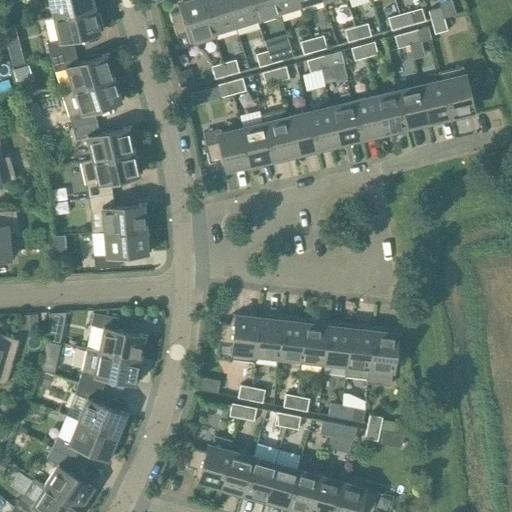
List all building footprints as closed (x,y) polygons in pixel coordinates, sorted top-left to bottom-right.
[(49,0),(53,16),(94,7),(92,1),(94,0),(49,0)] [(213,30),(203,0),(185,0),(186,2),(179,4),(181,10),(170,14),(176,35),(188,31),(192,45),(216,38),(213,30)] [(213,30),(234,24),(226,0),(203,0),(213,30)] [(226,0),(234,24),(256,17),(250,0),(226,0)] [(250,0),(256,17),(258,21),(279,15),(278,10),(274,0),(250,0)] [(274,0),(278,10),(300,3),(298,0),(274,0)] [(94,7),(53,16),(58,39),(46,42),(50,56),(75,50),(71,37),(103,29),(99,13),(95,14),(94,7)] [(428,10),(431,22),(444,18),(441,7),(428,10)] [(399,14),(402,26),(425,20),(422,8),(399,14)] [(402,26),(399,14),(388,17),(391,29),(402,26)] [(447,30),(444,18),(431,22),(434,33),(447,30)] [(367,22),(356,26),(359,38),(371,35),(367,22)] [(359,38),(356,26),(344,29),(347,42),(359,38)] [(417,29),(406,32),(409,45),(421,41),(431,39),(427,26),(417,29)] [(409,45),(406,32),(394,35),(397,48),(409,45)] [(311,38),(315,51),(327,47),(323,35),(311,38)] [(315,51),(311,38),(300,41),(303,54),(315,51)] [(374,41),(362,44),(366,57),(377,53),(374,41)] [(366,57),(362,44),(350,47),(354,60),(366,57)] [(279,47),(267,50),(271,63),(282,59),(279,47)] [(78,63),(75,50),(50,56),(54,71),(66,67),(73,89),(113,77),(111,70),(115,69),(109,53),(78,63)] [(271,63),(267,50),(256,53),(259,66),(271,63)] [(329,53),(318,56),(321,69),(325,83),(347,78),(344,63),(343,61),(340,50),(329,53)] [(21,53),(10,56),(12,65),(24,62),(21,53)] [(321,69),(318,56),(306,59),(310,72),(321,69)] [(236,59),(223,62),(227,75),(239,71),(236,59)] [(215,78),(227,75),(223,62),(211,65),(215,78)] [(274,68),(277,81),(289,78),(285,65),(274,68)] [(441,79),(450,120),(466,116),(465,111),(473,109),(462,65),(438,71),(440,79),(441,79)] [(266,84),(277,81),(274,68),(262,72),(266,84)] [(115,83),(113,77),(73,89),(62,93),(69,115),(72,127),(96,120),(93,108),(124,98),(119,82),(115,83)] [(230,81),(233,93),(245,90),(242,77),(230,81)] [(440,79),(418,84),(427,120),(434,118),(435,123),(450,120),(441,79),(440,79)] [(233,93),(230,81),(218,84),(221,97),(233,93)] [(427,120),(418,84),(396,90),(406,130),(421,127),(420,122),(427,120)] [(406,130),(396,90),(374,95),(383,131),(390,129),(391,134),(406,130)] [(383,131),(374,95),(352,100),(362,141),(377,137),(376,132),(383,131)] [(362,141),(352,100),(330,105),(338,141),(345,140),(346,145),(362,141)] [(338,141),(330,105),(307,111),(317,152),(332,148),(331,143),(338,141)] [(263,122),(273,162),(288,159),(287,154),(294,152),(285,116),(286,116),(284,108),(260,114),(262,122),(263,122)] [(307,111),(286,116),(285,116),(294,152),(300,150),(302,155),(317,152),(307,111)] [(87,136),(92,158),(92,159),(133,150),(131,143),(135,142),(132,126),(100,133),(96,120),(72,127),(75,139),(87,136)] [(262,122),(241,127),(249,163),(256,161),(257,166),(273,162),(263,122),(262,122)] [(224,169),(249,163),(241,127),(217,132),(219,140),(206,143),(205,141),(204,141),(209,162),(224,159),(226,167),(224,168),(224,169)] [(3,156),(0,144),(0,183),(1,184),(1,182),(15,178),(8,155),(3,156)] [(87,196),(112,192),(110,179),(142,172),(138,155),(134,156),(133,150),(92,159),(92,158),(80,161),(86,185),(87,196)] [(114,206),(112,192),(87,196),(89,208),(102,207),(104,231),(145,227),(144,220),(149,220),(147,203),(114,206)] [(18,232),(16,208),(0,209),(0,256),(9,256),(9,258),(11,258),(8,233),(18,232)] [(145,234),(145,227),(104,231),(106,254),(93,255),(94,268),(119,266),(118,253),(151,251),(150,234),(145,234)] [(61,339),(62,312),(49,312),(49,339),(61,339)] [(103,327),(98,350),(139,358),(140,351),(144,352),(147,335),(115,329),(118,317),(93,312),(91,324),(103,327)] [(256,353),(277,356),(282,314),(267,312),(266,317),(259,316),(255,353),(256,353)] [(37,327),(36,313),(18,315),(19,329),(37,327)] [(255,361),(256,353),(255,353),(259,316),(233,313),(233,315),(235,315),(234,324),(219,322),(217,344),(218,344),(218,341),(232,343),(230,358),(255,361)] [(277,356),(300,359),(304,322),(297,321),(298,316),(282,314),(277,356)] [(300,359),(323,361),(328,319),(312,318),(311,323),(304,322),(300,359)] [(343,321),(328,319),(323,361),(345,364),(350,327),(343,326),(343,321)] [(367,378),(373,325),(357,323),(357,328),(350,327),(345,364),(344,376),(366,378),(367,378)] [(389,326),(373,325),(367,378),(366,378),(366,382),(390,385),(396,332),(388,331),(389,326)] [(19,339),(0,333),(0,382),(5,384),(19,339)] [(78,382),(102,389),(106,376),(138,382),(141,365),(137,365),(139,358),(98,350),(93,373),(81,370),(78,382)] [(86,398),(77,419),(116,435),(118,429),(122,430),(129,414),(98,402),(102,389),(78,382),(75,393),(86,398)] [(250,400),(252,387),(240,384),(237,397),(250,400)] [(265,389),(252,387),(250,400),(262,402),(265,389)] [(283,406),(294,408),(297,395),(285,393),(283,406)] [(309,398),(297,395),(294,408),(306,411),(309,398)] [(241,418),(243,405),(231,402),(229,415),(241,418)] [(342,404),(330,402),(328,415),(339,417),(342,404)] [(342,404),(339,417),(351,420),(363,422),(364,409),(354,407),(342,404)] [(256,407),(243,405),(241,418),(253,420),(256,407)] [(274,424),(286,427),(288,414),(276,411),(274,424)] [(288,414),(286,427),(298,429),(300,416),(288,414)] [(369,414),(367,426),(380,428),(382,416),(369,414)] [(116,435),(77,419),(68,441),(57,436),(52,447),(74,459),(80,446),(111,459),(117,443),(113,441),(116,435)] [(319,433),(331,435),(333,422),(321,420),(319,433)] [(333,422),(331,435),(352,440),(356,427),(333,422)] [(380,428),(367,426),(364,438),(377,440),(380,428)] [(384,430),(382,439),(399,444),(402,435),(384,430)] [(196,479),(221,486),(231,450),(228,449),(231,440),(214,435),(211,444),(208,443),(205,451),(193,447),(193,445),(192,444),(186,466),(201,470),(198,478),(196,477),(196,479)] [(74,459),(52,447),(46,457),(57,464),(44,484),(79,506),(82,501),(86,503),(95,488),(68,471),(74,459)] [(242,496),(253,456),(231,450),(221,486),(228,488),(226,492),(242,496)] [(265,498),(275,462),(253,456),(242,496),(257,501),(258,496),(265,498)] [(285,509),(297,468),(275,462),(265,498),(272,500),(270,504),(285,509)] [(309,510),(319,474),(297,468),(285,509),(297,511),(300,511),(302,508),(309,510)] [(331,511),(341,480),(319,474),(309,510),(315,511),(331,511)] [(21,497),(13,506),(20,511),(40,511),(42,511),(43,511),(75,511),(79,506),(44,484),(33,477),(21,497)] [(341,480),(331,511),(356,511),(358,508),(371,511),(376,492),(380,493),(380,492),(341,480)]
